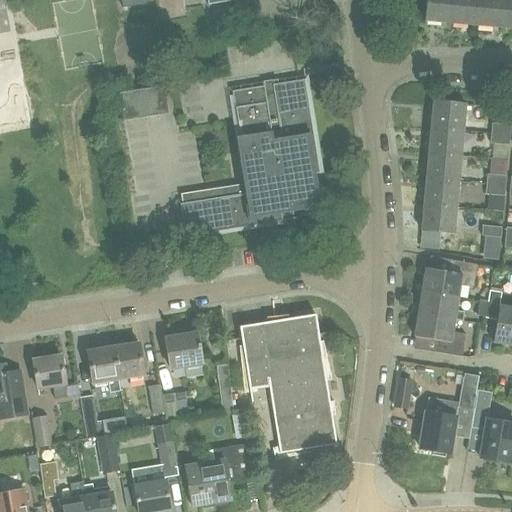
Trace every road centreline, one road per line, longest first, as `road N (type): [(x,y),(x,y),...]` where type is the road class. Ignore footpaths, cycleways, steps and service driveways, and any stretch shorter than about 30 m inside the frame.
road 1 (residential): [(0,330),(375,272)]
road 2 (residential): [(375,272),(364,69)]
road 3 (residential): [(354,511),(377,347)]
road 4 (residential): [(364,69),(511,66)]
road 5 (residential): [(377,347),(511,369)]
